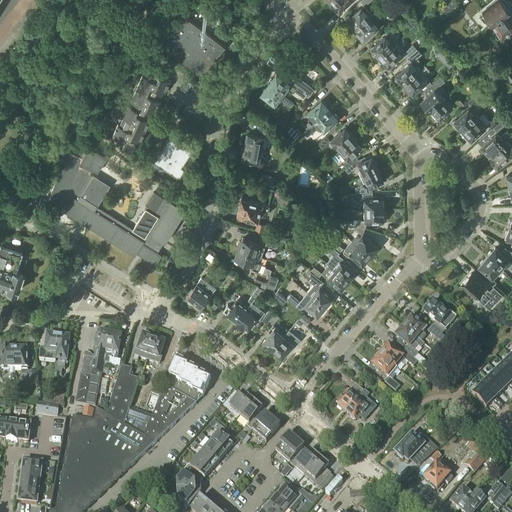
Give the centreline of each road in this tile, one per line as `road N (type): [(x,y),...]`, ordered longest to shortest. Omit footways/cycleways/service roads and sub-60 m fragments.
road 1 (residential): [(160,317),(208,213),(229,86),(279,14)]
road 2 (residential): [(424,160),(301,23),(279,14)]
road 3 (residential): [(290,406),(420,259)]
road 4 (residential): [(160,317),(119,300),(0,325)]
road 5 (residential): [(420,259),(445,254),(480,207),(473,187),(448,164),(424,160)]
road 6 (residential): [(290,406),(191,330),(160,317)]
